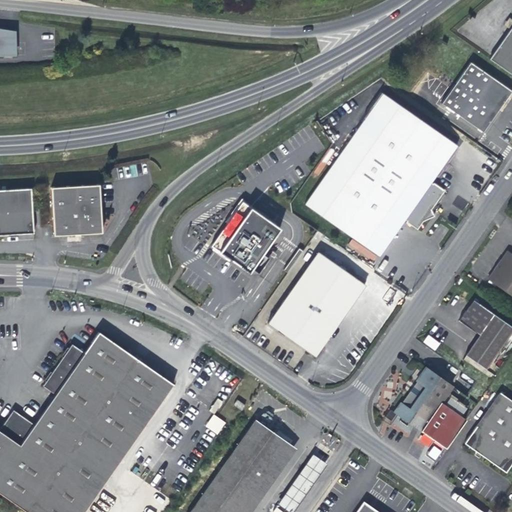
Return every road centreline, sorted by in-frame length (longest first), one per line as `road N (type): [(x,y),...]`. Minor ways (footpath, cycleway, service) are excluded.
road 1 (secondary): [(419,0),(325,58),(180,115),(0,140)]
road 2 (secondary): [(0,149),(122,136),(190,119),(282,88),(400,31)]
road 3 (secondary): [(398,0),(297,32),(0,2)]
road 4 (secondary): [(142,224),(176,186),(400,31)]
road 5 (unclassified): [(334,419),(511,165)]
road 6 (residential): [(166,308),(334,419)]
road 7 (residential): [(334,419),(466,511)]
